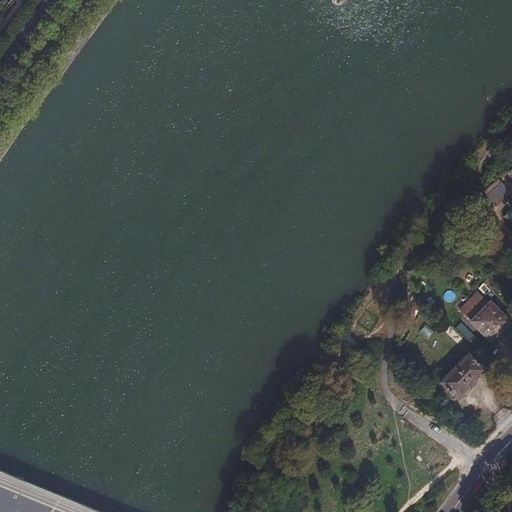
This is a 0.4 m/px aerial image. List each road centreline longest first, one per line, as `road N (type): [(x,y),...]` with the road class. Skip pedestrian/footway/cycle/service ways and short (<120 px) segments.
road 1 (track): [(389,336),(329,357),(234,511)]
road 2 (primary): [(0,112),(86,0)]
